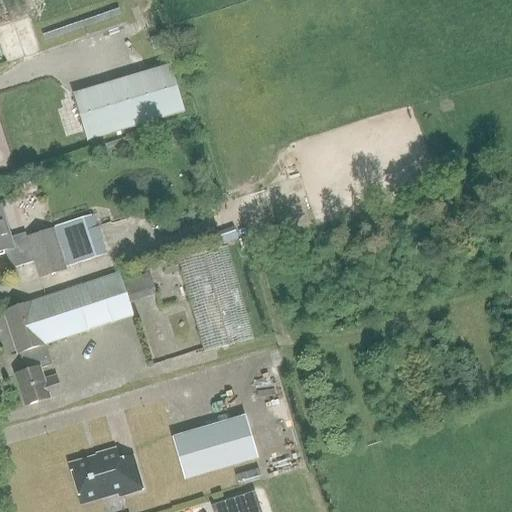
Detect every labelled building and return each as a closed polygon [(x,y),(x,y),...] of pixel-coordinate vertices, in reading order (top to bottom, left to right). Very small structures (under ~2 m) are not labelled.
[(0,34),(7,61),(24,56),(15,24),(0,27),(0,34)] [(87,142),(184,113),(170,66),(73,94),(87,142)] [(11,270),(34,262),(39,279),(90,262),(106,257),(101,243),(86,248),(77,220),(26,237),(25,233),(10,238),(0,207),(0,252),(5,251),(11,270)] [(230,249),(179,262),(205,355),(256,342),(230,249)] [(119,274),(72,289),(4,312),(18,354),(20,354),(26,373),(16,376),(26,406),(49,399),(49,398),(61,394),(56,377),(43,381),(39,369),(50,365),(51,366),(52,366),(45,345),(133,316),(128,301),(155,292),(149,273),(122,282),(119,274)] [(245,418),(173,439),(186,481),(257,460),(245,418)] [(123,497),(143,491),(134,461),(120,466),(115,450),(96,455),(98,459),(69,468),(80,503),(121,491),(123,497)] [(213,511),(259,511),(254,493),(239,498),(212,507),(213,511)]
